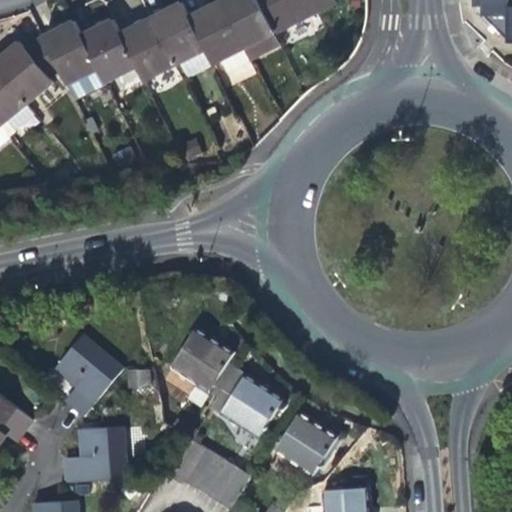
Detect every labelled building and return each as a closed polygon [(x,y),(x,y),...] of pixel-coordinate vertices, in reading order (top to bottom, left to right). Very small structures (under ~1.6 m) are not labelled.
[(228,0),(221,4),(244,50),(275,35),(257,0),(228,0)] [(257,0),(275,35),(337,4),(334,0),(257,0)] [(511,0),(475,0),(476,6),(484,6),(484,16),(511,15),(511,25),(511,42),(511,0)] [(169,11),(151,20),(175,66),(206,51),(190,19),(182,4),(169,11)] [(206,11),(190,19),(206,51),(213,66),(244,50),(221,4),(206,11)] [(138,26),(120,36),(136,67),(144,82),(175,66),(151,20),(138,26)] [(99,29),(81,37),(98,69),(105,83),(136,67),(120,36),(113,21),(99,29)] [(60,30),(42,39),(58,72),(65,86),(98,69),(81,37),(74,23),(60,30)] [(23,47),(49,78),(58,72),(42,39),(41,36),(23,47)] [(49,78),(23,47),(21,44),(7,55),(0,61),(0,75),(25,107),(53,84),(49,78)] [(0,127),(25,107),(0,75),(0,127)] [(172,367),(211,392),(236,352),(213,337),(197,327),(172,367)] [(86,391),(72,407),(84,417),(125,370),(84,335),(57,366),(79,385),(86,391)] [(222,413),(259,438),(285,398),(264,385),(247,374),(222,413)] [(69,404),(72,407),(86,391),(79,385),(65,401),(69,404)] [(17,424),(27,432),(36,420),(0,392),(0,446),(10,434),(17,424)] [(276,451),(315,477),(341,436),(312,418),(301,411),(276,451)] [(179,419),(174,427),(196,439),(201,432),(179,419)] [(24,436),(27,432),(17,424),(10,434),(20,441),(24,436)] [(84,465),(65,466),(66,483),(128,478),(124,425),(81,428),(83,456),(84,465)] [(185,434),(164,467),(175,475),(196,439),(185,434)] [(196,439),(175,475),(186,481),(206,447),(196,439)] [(206,446),(185,480),(198,488),(218,454),(206,446)] [(218,454),(198,488),(209,495),(230,461),(218,454)] [(64,462),(65,466),(84,465),(83,456),(64,457),(64,462)] [(241,468),(230,461),(209,495),(221,502),(241,468)] [(241,468),(221,502),(232,509),(253,475),(241,468)] [(323,491),(325,511),(372,511),(370,486),(323,491)] [(269,511),(285,511),(293,500),(281,493),(269,511)] [(36,511),(79,511),(78,500),(36,502),(36,511)] [(302,511),(305,507),(293,500),(285,511),(302,511)]
